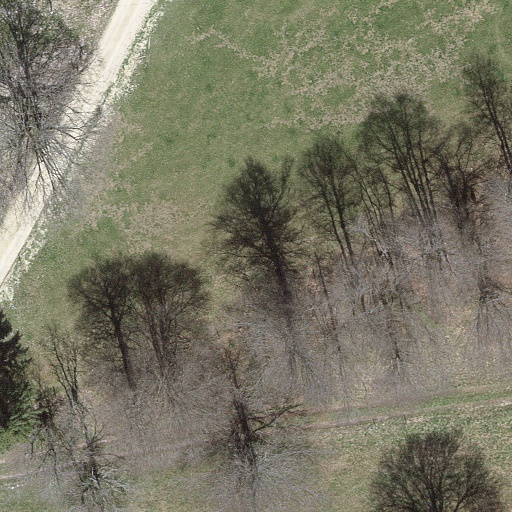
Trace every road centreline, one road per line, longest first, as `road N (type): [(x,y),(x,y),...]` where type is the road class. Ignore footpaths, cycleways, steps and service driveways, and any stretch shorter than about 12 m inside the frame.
road 1 (track): [(0,473),(511,396)]
road 2 (track): [(0,246),(129,0)]
